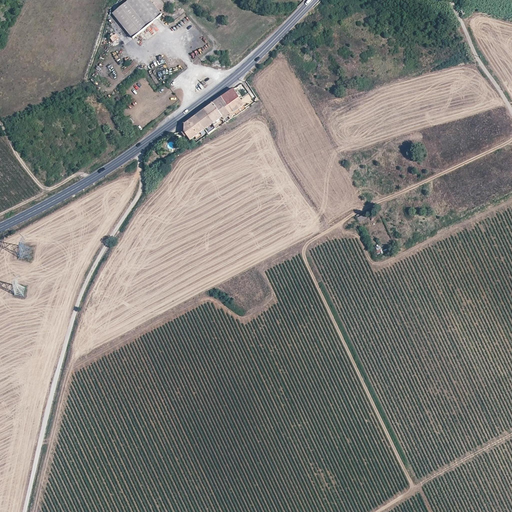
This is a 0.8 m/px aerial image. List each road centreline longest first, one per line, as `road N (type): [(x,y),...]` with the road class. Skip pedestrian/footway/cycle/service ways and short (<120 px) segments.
road 1 (track): [(377,511),(413,485),(304,248),(372,204),(511,138)]
road 2 (primary): [(313,0),(156,135),(0,227)]
road 3 (track): [(139,147),(138,193),(83,288),(25,511)]
road 4 (unclassified): [(450,0),(511,111)]
